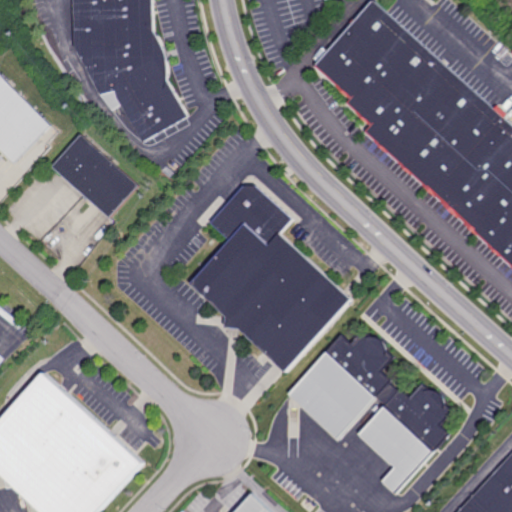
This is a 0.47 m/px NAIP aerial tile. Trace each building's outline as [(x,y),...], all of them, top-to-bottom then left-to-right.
[(157,0),(158,30),(165,41),(170,51),(173,67),(172,83),(192,117),(146,143),(121,99),(119,91),(104,96),(77,46),(77,0),(157,0)] [(377,0),(496,109),(498,105),(508,114),(505,118),(511,124),(511,264),(362,127),(367,122),(346,102),(350,98),(342,90),(343,88),(318,65),(377,0)] [(0,73),(0,144),(20,163),(55,125),(0,73)] [(141,188),(111,220),(56,168),(86,136),(141,188)] [(282,234),(354,300),(287,373),(239,330),(226,329),(227,318),(190,285),(230,242),(211,224),(245,187),(258,186),(295,220),(282,234)] [(345,336),(291,396),(341,440),(381,395),(392,405),(366,435),(403,468),(390,482),(403,494),(456,434),(446,425),(458,411),(453,407),(450,399),(446,393),(440,390),(433,389),(428,384),(416,398),(405,389),(402,390),(394,383),(396,380),(386,371),(397,358),(392,353),(390,346),(387,340),(381,337),(373,336),(368,331),(355,346),(345,336)] [(146,464),(101,511),(41,511),(0,473),(0,425),(48,373),(146,464)] [(458,511),(511,455),(511,511),(458,511)] [(236,511),(255,492),(276,511),(236,511)]
